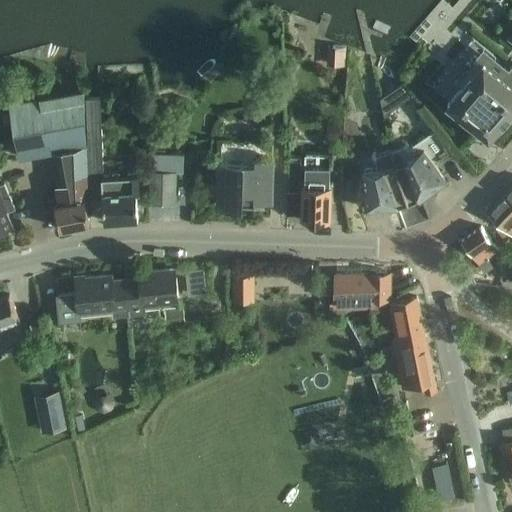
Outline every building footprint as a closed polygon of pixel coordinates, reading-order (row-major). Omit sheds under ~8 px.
[(449,100),(448,101),(450,103),(487,135),(487,136),(489,137),(490,136),(490,135),(501,123),(502,123),(511,111),(511,110),(511,111),(511,110),(511,65),(509,68),(502,77),(486,63),(485,62),(486,62),(484,60),(491,53),(483,46),(474,38),(466,47),(483,62),(482,62),(483,62),(472,74),(471,75),(462,85),(461,86),(461,87),(450,99),(449,100)] [(327,51),(327,65),(345,66),(346,53),(346,46),(328,46),(327,51)] [(386,94),(380,98),(384,114),(394,107),(402,102),(413,95),(404,82),(394,89),(386,94)] [(85,88),(10,102),(20,157),(50,151),(59,203),(90,198),(85,88)] [(100,97),(87,98),(90,173),(104,172),(100,97)] [(404,145),(390,150),(394,163),(407,198),(408,201),(409,202),(411,201),(419,198),(420,198),(446,180),(434,164),(450,153),(434,130),(407,149),(404,145)] [(377,168),(362,169),(366,209),(398,206),(409,202),(408,201),(407,198),(394,163),(390,150),(376,156),(377,168)] [(184,172),(183,154),(150,153),(149,204),(175,204),(176,172),(184,172)] [(289,157),(288,186),(304,186),(303,191),(303,215),(303,219),(306,219),(308,222),(315,222),(317,220),(329,220),(330,188),(341,188),(342,188),(343,159),(342,159),(331,159),(331,155),(304,154),(304,157),(289,157)] [(271,202),(273,157),(256,157),(256,162),(219,161),(218,164),(217,164),(216,165),(214,166),(213,166),(211,168),(211,169),(210,171),(210,173),(210,174),(211,176),(211,177),(212,178),(213,179),(215,180),(216,181),(218,181),(217,205),(255,206),(256,201),(271,202)] [(101,177),(104,222),(138,220),(136,191),(140,190),(139,174),(132,174),(132,175),(101,177)] [(0,232),(1,230),(13,225),(7,211),(15,207),(16,207),(5,181),(0,183),(0,232)] [(511,234),(511,201),(505,194),(489,212),(511,234)] [(59,203),(56,203),(60,229),(90,223),(86,203),(90,202),(90,198),(59,203)] [(478,263),(498,248),(481,226),(461,241),(478,263)] [(469,258),(458,267),(466,277),(477,268),(469,258)] [(128,279),(129,310),(145,308),(144,300),(178,296),(175,266),(140,270),(141,278),(128,279)] [(203,268),(185,270),(188,295),(206,293),(203,268)] [(56,279),(57,292),(56,292),(59,319),(80,316),(79,307),(113,304),(114,311),(129,310),(128,279),(112,281),(111,273),(76,277),(56,279)] [(389,307),(390,273),(336,274),(335,303),(343,302),(343,307),(370,305),(370,311),(389,307)] [(254,274),(233,274),(234,300),(244,299),(244,287),(254,287),(254,274)] [(0,322),(17,316),(9,295),(0,298),(0,322)] [(436,384),(417,297),(390,303),(398,339),(393,340),(404,388),(424,383),(426,393),(437,391),(436,384)] [(39,308),(29,312),(34,323),(43,319),(39,308)] [(43,319),(34,323),(41,339),(50,335),(43,319)] [(59,390),(34,396),(42,432),(67,426),(59,390)] [(392,395),(383,398),(387,410),(396,407),(392,395)] [(82,412),(74,414),(78,429),(86,427),(82,412)] [(511,439),(507,441),(500,442),(508,474),(509,474),(511,487),(511,486),(511,439)]
